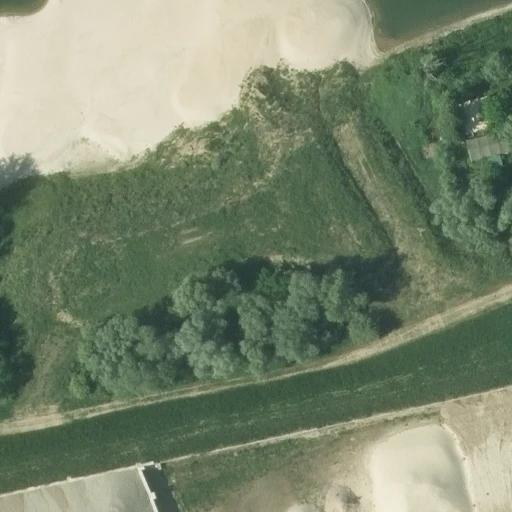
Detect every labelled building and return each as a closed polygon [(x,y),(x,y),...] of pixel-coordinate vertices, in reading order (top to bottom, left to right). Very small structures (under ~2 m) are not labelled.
[(454,143),(457,166),(495,160),(493,147),(484,148),(483,138),(454,143)] [(350,176),(365,201),(390,187),(375,161),(350,176)] [(411,388),(415,400),(440,391),(435,379),(411,388)] [(499,394),(488,397),(495,423),(511,418),(511,410),(504,413),(499,394)] [(511,425),(495,429),(498,446),(511,443),(511,425)]
